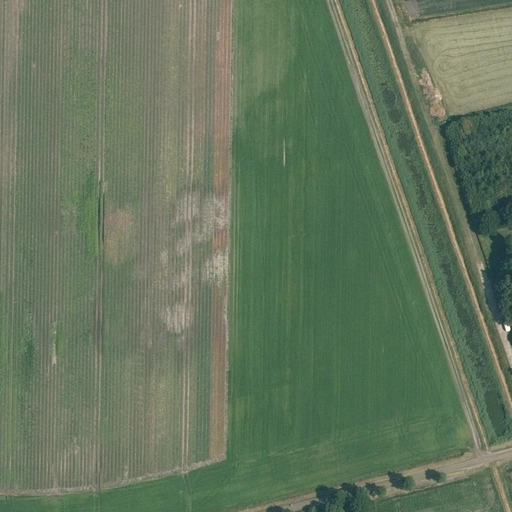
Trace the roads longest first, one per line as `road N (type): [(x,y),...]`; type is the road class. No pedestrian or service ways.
road 1 (track): [(511,361),(389,0)]
road 2 (unclassified): [(511,453),(274,511)]
